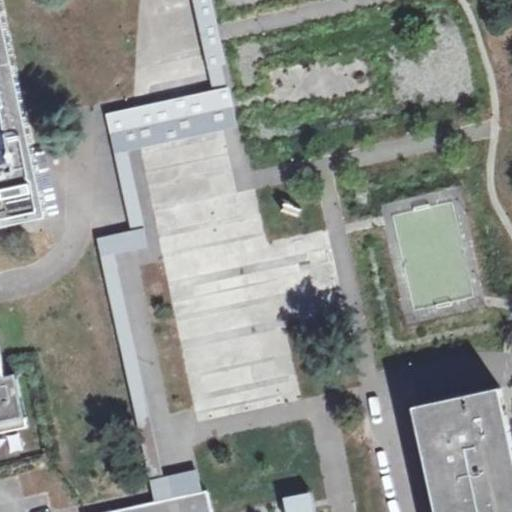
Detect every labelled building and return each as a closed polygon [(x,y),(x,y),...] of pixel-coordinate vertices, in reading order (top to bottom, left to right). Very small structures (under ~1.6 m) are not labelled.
[(0,3),(0,227),(48,217),(45,202),(0,3)] [(0,435),(24,430),(12,378),(2,380),(0,370),(0,435)] [(511,511),(511,431),(502,387),(464,396),(415,407),(416,407),(419,419),(421,429),(438,511),(511,511)] [(212,511),(207,490),(203,491),(191,494),(105,511),(212,511)] [(316,511),(315,499),(287,503),(288,511),(316,511)]
